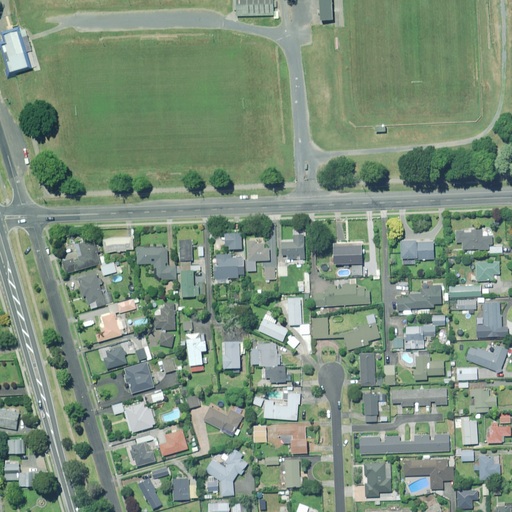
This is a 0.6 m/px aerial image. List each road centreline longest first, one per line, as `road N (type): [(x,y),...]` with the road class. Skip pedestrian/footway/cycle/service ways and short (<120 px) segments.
road 1 (tertiary): [(511,197),(30,215)]
road 2 (residential): [(116,511),(30,215)]
road 3 (secondary): [(0,237),(75,511)]
road 4 (residential): [(332,377),(341,511)]
